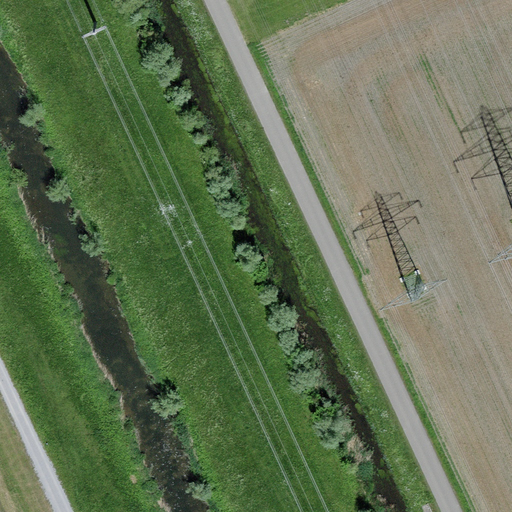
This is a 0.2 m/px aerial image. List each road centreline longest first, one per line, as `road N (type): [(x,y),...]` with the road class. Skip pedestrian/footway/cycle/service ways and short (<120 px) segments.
road 1 (track): [(452,511),(216,0)]
road 2 (track): [(0,393),(54,511)]
